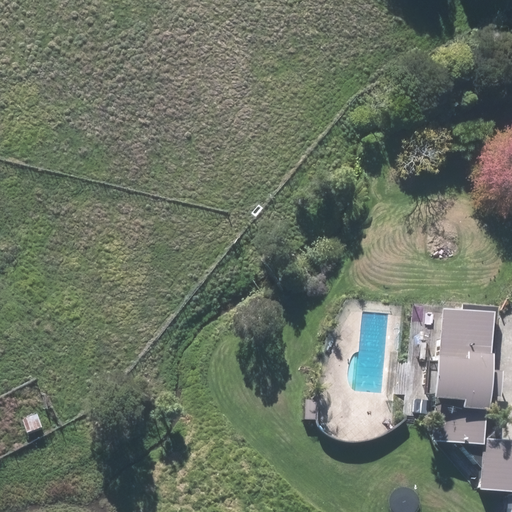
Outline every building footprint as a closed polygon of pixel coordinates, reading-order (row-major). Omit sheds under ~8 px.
[(466,149),(467,156),(474,155),(473,148),(466,149)] [(511,287),(511,253),(494,277),(510,290),(511,287)] [(478,491),(511,493),(511,442),(497,441),(482,424),(491,314),(440,310),(436,359),(432,359),(428,399),(433,400),(430,443),(457,445),(479,472),(478,491)] [(120,369),(112,377),(119,383),(126,374),(120,369)] [(103,373),(92,385),(105,396),(115,384),(103,373)] [(409,410),(420,411),(420,400),(410,399),(409,410)]
